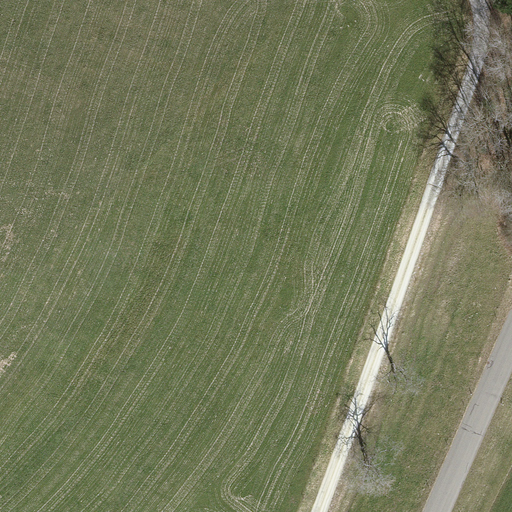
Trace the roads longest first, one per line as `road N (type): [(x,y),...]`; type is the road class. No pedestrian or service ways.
road 1 (track): [(323,511),(486,40),(481,0)]
road 2 (tertiary): [(511,344),(441,511)]
